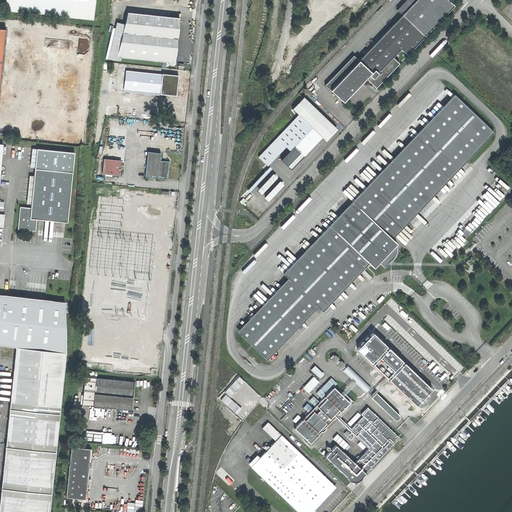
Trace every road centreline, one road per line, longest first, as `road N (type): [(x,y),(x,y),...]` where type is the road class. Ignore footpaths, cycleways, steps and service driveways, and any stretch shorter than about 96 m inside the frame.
road 1 (unclassified): [(260,225),(470,5)]
road 2 (unclassified): [(350,511),(511,343)]
road 3 (secondary): [(188,332),(169,511)]
road 4 (secondary): [(206,164),(188,332)]
road 5 (secondary): [(223,0),(206,164)]
road 6 (unclassified): [(188,332),(206,251),(220,239),(249,237),(260,225)]
